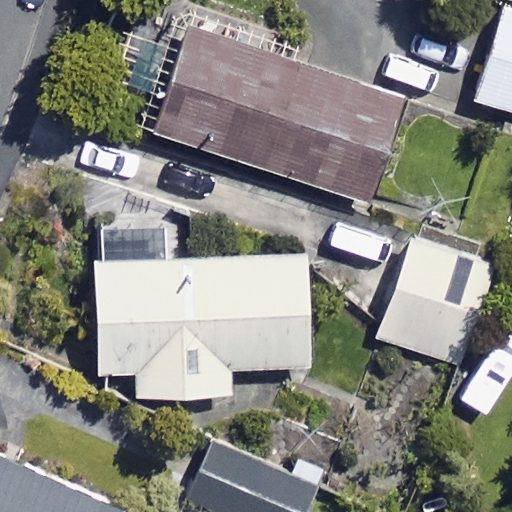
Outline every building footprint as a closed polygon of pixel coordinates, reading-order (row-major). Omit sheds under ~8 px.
[(511,1),(506,0),(498,0),(471,92),(511,104),(511,1)] [(399,87),(186,14),(150,121),(362,194),(399,87)] [(491,257),(408,229),(373,331),(457,359),(491,257)] [(302,243),(91,250),(94,363),(134,362),(135,385),(227,382),(226,358),(306,355),(302,243)] [(299,511),(313,473),(207,438),(185,504),(209,511),(299,511)] [(108,511),(113,501),(0,449),(0,511),(108,511)]
